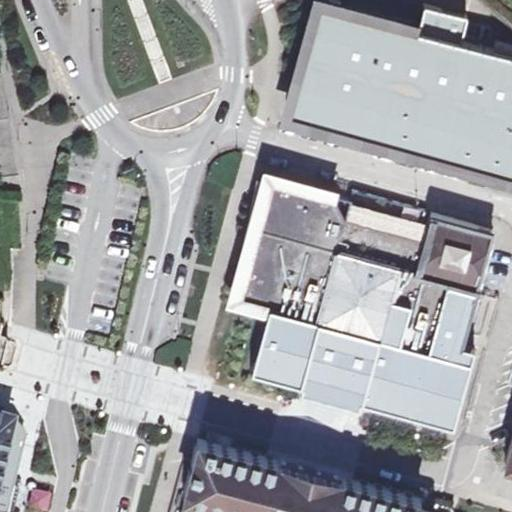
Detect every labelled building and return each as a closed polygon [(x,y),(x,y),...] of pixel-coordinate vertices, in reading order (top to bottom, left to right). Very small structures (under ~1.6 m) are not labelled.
[(418,31),(326,4),(296,92),(309,96),(305,108),(302,117),(511,175),(511,57),(461,42),(467,18),(425,6),(418,31)] [(0,177),(15,175),(0,84),(0,177)] [(309,96),(296,92),(292,103),(288,113),(302,117),(305,108),(309,96)] [(335,193),(271,175),(237,298),(271,308),(254,370),(304,384),(303,389),(333,397),(362,405),(363,400),(455,425),(477,346),(463,342),(481,279),(495,229),(429,209),(422,236),(395,228),(354,216),(344,213),(334,194),(335,193)] [(358,200),(354,216),(395,228),(400,212),(358,200)] [(9,419),(0,416),(0,475),(13,478),(22,444),(21,443),(22,437),(14,422),(10,421),(11,420),(11,419),(9,419)] [(327,473),(203,436),(196,463),(188,491),(192,493),(186,511),(419,511),(422,501),(327,473)] [(0,475),(0,511),(3,511),(5,511),(13,478),(0,475)]
